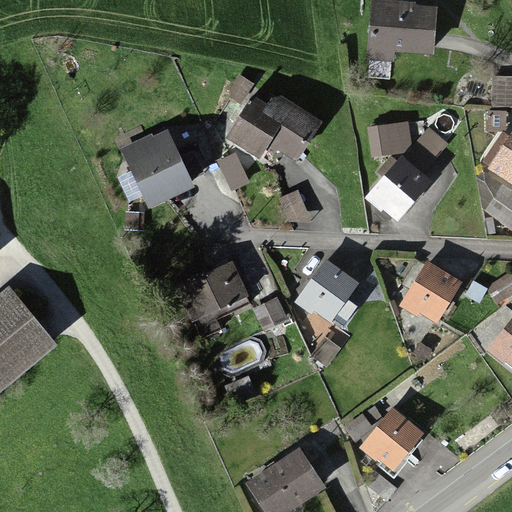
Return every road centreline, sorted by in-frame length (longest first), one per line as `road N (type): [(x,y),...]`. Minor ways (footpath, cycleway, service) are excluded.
road 1 (residential): [(177,511),(149,441),(94,345),(21,265)]
road 2 (residential): [(227,235),(511,249)]
